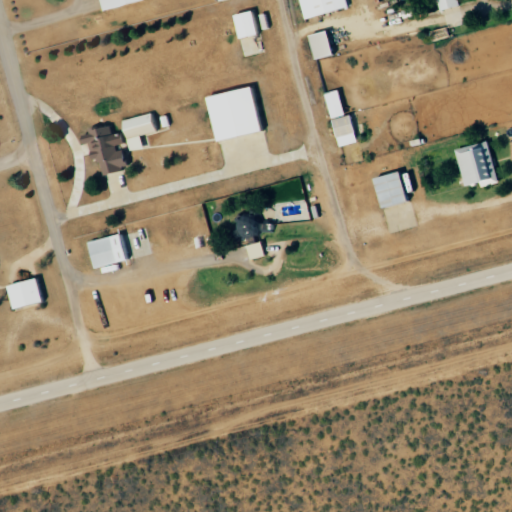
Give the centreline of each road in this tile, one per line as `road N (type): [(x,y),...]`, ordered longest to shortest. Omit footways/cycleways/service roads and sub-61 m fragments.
road 1 (residential): [(0,403),(511,266)]
road 2 (residential): [(0,31),(93,379)]
